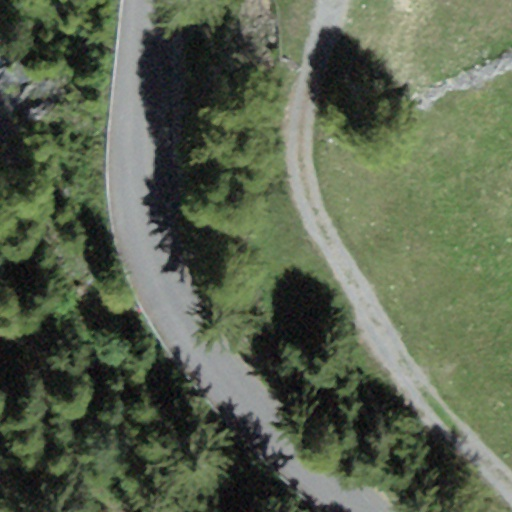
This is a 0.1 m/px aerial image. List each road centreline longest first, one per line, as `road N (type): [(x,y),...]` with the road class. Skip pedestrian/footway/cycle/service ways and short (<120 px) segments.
road 1 (tertiary): [(143,0),(138,170),(163,287),(254,415),(361,511)]
road 2 (track): [(511,488),(394,355),(316,217),(301,152),(303,114),(333,0)]
